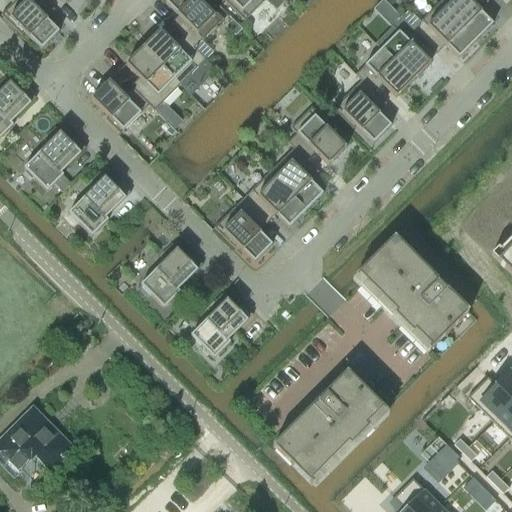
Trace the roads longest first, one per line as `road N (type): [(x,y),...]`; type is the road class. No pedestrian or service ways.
road 1 (unclassified): [(297,511),(0,212)]
road 2 (residential): [(285,267),(255,297),(40,89)]
road 3 (residential): [(511,53),(285,267)]
road 4 (residential): [(352,331),(260,420)]
road 5 (residential): [(40,89),(129,0)]
